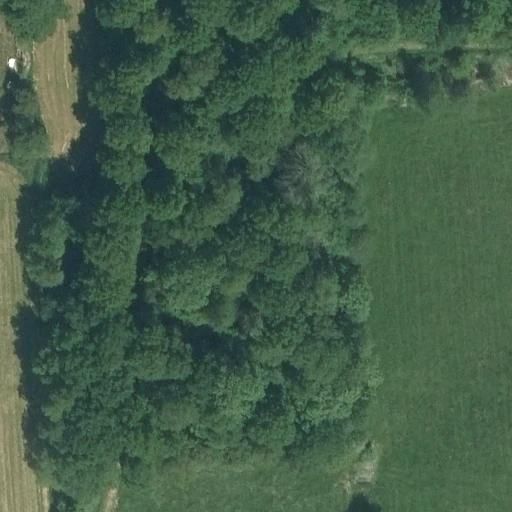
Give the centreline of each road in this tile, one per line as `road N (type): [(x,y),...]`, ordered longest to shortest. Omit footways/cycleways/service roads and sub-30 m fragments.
road 1 (track): [(128,289),(148,262),(290,141),(299,74),(313,54),(511,37)]
road 2 (track): [(169,0),(128,222)]
road 3 (track): [(110,511),(128,289)]
